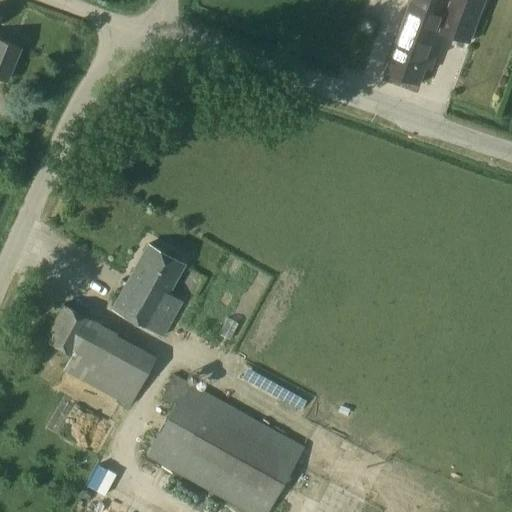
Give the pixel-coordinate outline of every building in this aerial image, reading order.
[(411,0),(385,71),(419,83),(425,68),(430,70),(445,32),(469,41),(484,0),(411,0)] [(362,19),(358,29),(371,33),(375,23),(362,19)] [(0,40),(0,77),(6,80),(19,48),(0,40)] [(148,244),(112,308),(162,336),(181,301),(166,293),(182,264),(148,244)] [(62,304),(43,339),(70,354),(70,357),(63,370),(128,406),(156,356),(115,334),(116,333),(89,318),(88,319),(62,304)] [(266,511),(303,447),(172,374),(160,395),(175,403),(145,456),(246,511),(266,511)]
